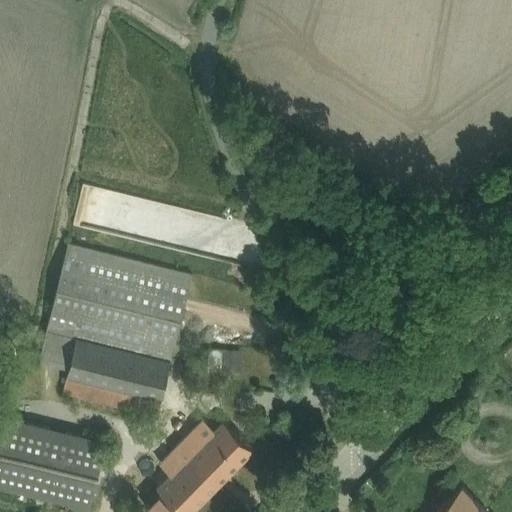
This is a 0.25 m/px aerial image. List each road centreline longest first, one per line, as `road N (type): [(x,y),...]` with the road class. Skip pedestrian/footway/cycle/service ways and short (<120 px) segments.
road 1 (unclassified): [(217,0),(207,39),(210,92),(324,383)]
road 2 (unclassified): [(324,383),(444,232),(511,182)]
road 3 (tertiary): [(511,310),(337,491)]
